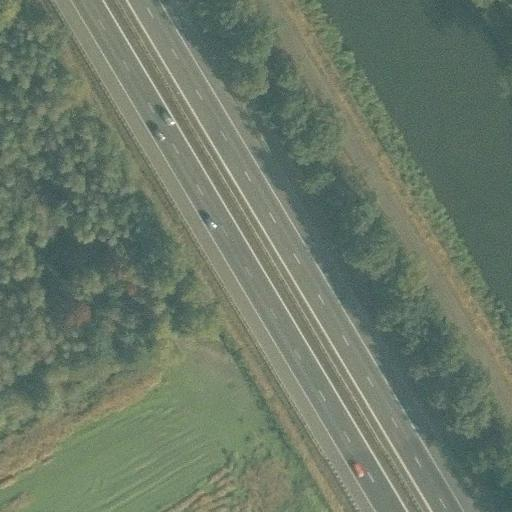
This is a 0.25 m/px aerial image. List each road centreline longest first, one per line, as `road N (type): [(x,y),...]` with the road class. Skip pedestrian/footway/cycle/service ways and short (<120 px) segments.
road 1 (motorway): [(450,511),(144,0)]
road 2 (motorway): [(87,0),(392,511)]
road 3 (unclassified): [(511,389),(280,0)]
